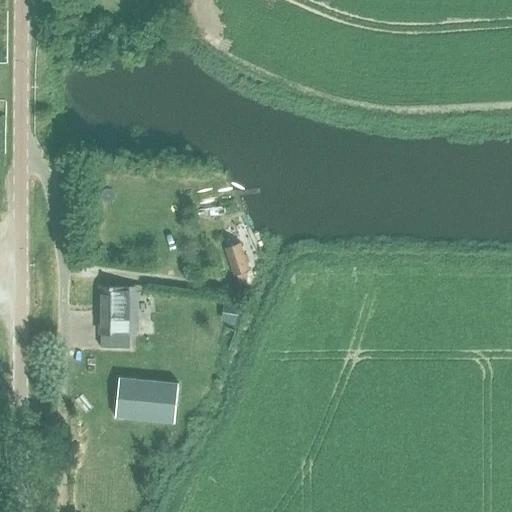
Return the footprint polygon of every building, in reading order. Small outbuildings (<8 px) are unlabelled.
[(233,276),(247,271),(238,244),(225,249),(233,276)] [(105,286),(105,288),(103,335),(133,336),(135,287),(105,286)] [(221,304),(217,319),(237,323),(241,308),(221,304)] [(224,325),(217,347),(227,351),(235,329),(224,325)] [(117,408),(116,417),(160,421),(175,422),(176,412),(179,383),(164,382),(120,378),(119,389),(117,408)]
